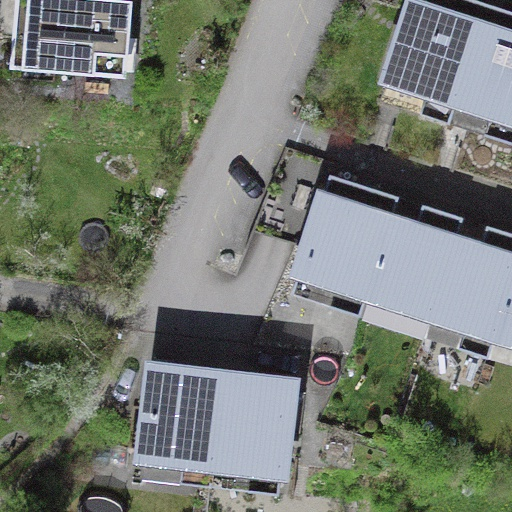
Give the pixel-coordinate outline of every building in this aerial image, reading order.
[(98,0),(17,0),(11,78),(54,81),(55,68),(122,74),(128,2),(98,0)] [(429,84),(419,113),(446,122),(485,3),(476,0),(412,0),(389,72),(429,84)] [(511,11),(485,3),(446,122),(448,123),(458,94),(493,105),(484,134),(511,143),(511,11)] [(291,293),(357,314),(396,195),(329,174),(291,293)] [(413,232),(387,224),(366,286),(403,298),(394,327),(421,335),(460,216),(422,204),(413,232)] [(477,253),(450,245),(430,307),(467,319),(458,347),(485,356),(511,273),(511,232),(486,225),(477,253)] [(511,273),(495,327),(511,332),(511,273)] [(184,452),(180,482),(208,485),(220,381),(151,373),(143,447),(184,452)] [(220,381),(208,485),(278,493),(290,389),(220,381)]
